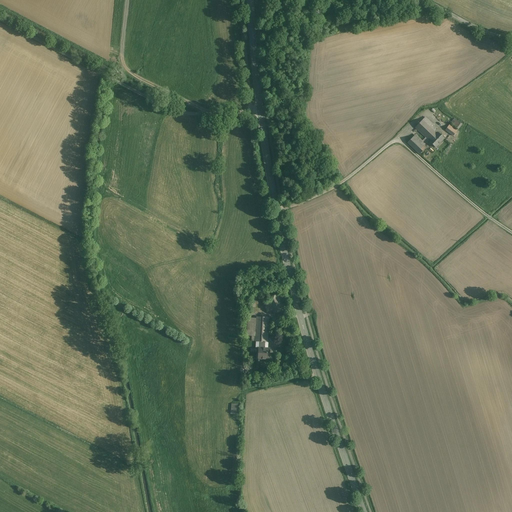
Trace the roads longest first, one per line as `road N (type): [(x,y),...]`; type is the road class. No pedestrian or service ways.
road 1 (secondary): [(365,511),(307,339),(276,210)]
road 2 (residential): [(276,210),(344,180),(396,140),(511,232)]
road 3 (unclassified): [(0,17),(169,108),(259,110)]
road 4 (unknown): [(511,73),(415,144)]
